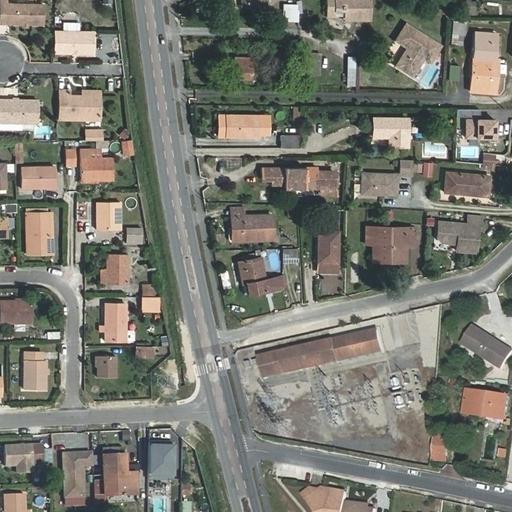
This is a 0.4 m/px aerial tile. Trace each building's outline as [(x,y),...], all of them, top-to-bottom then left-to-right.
[(7,0),(0,0),(0,22),(44,22),(44,2),(7,2),(7,0)] [(326,0),(326,17),(357,17),(358,20),(371,20),(370,0),(326,0)] [(284,5),(283,21),(298,22),(299,5),(284,5)] [(63,30),(80,31),(80,22),(63,22),(63,30)] [(406,24),(396,40),(408,47),(397,65),(410,73),(415,72),(424,57),(427,52),(433,56),(441,45),(406,24)] [(453,24),(452,34),(466,35),(466,25),(453,24)] [(63,30),(55,30),(54,52),(94,52),(94,31),(80,31),(63,30)] [(495,60),(497,34),(475,32),(470,91),(487,93),(490,59),(495,60)] [(320,54),(298,52),(297,73),(319,74),(320,54)] [(433,56),(427,52),(424,57),(431,61),(433,56)] [(235,57),(234,79),(251,80),(252,58),(235,57)] [(68,90),(58,90),(57,118),(98,119),(99,96),(82,96),(68,95),(68,90)] [(38,100),(0,99),(0,121),(38,122),(38,100)] [(226,126),(226,137),(258,137),(259,116),(219,115),(219,126),(226,126)] [(373,118),(373,137),(389,137),(389,146),(408,146),(408,118),(373,118)] [(466,119),(466,138),(495,138),(495,119),(466,119)] [(84,129),(84,140),(99,140),(99,129),(84,129)] [(281,148),(299,148),(300,135),(281,135),(281,148)] [(131,141),(121,142),(123,155),(132,154),(131,141)] [(65,150),(65,166),(75,165),(74,149),(65,150)] [(80,150),(81,180),(98,179),(98,181),(113,180),(113,158),(102,158),(101,149),(80,150)] [(484,156),(483,165),(493,166),(494,157),(484,156)] [(412,175),(413,160),(400,160),(400,175),(412,175)] [(432,163),(424,163),(423,176),(432,176),(432,163)] [(21,189),(56,188),(55,167),(21,167),(21,189)] [(318,168),(261,168),(261,180),(272,180),(272,185),(286,185),(286,188),(320,188),(321,196),(337,196),(336,170),(318,170),(318,168)] [(446,172),(444,192),(488,197),(490,176),(446,172)] [(397,174),(362,174),(361,193),(396,194),(397,174)] [(121,230),(121,202),(98,202),(98,214),(96,214),(96,230),(121,230)] [(231,216),(244,215),(244,207),(231,208),(231,216)] [(392,212),(384,212),(384,221),(392,221),(392,212)] [(50,236),(47,236),(46,213),(25,213),(26,253),(51,253),(50,236)] [(481,225),(482,215),(468,213),(467,223),(438,219),(436,234),(440,240),(448,241),(451,238),(456,239),(455,249),(475,251),(478,225),(481,225)] [(244,215),(231,216),(232,228),(236,228),(236,240),(236,241),(273,240),(272,214),(244,215)] [(376,244),(375,261),(384,261),(384,258),(406,258),(406,246),(406,238),(413,238),(413,228),(366,227),(366,244),(376,244)] [(126,228),(126,243),(141,244),(142,228),(126,228)] [(339,231),(318,231),(318,273),(338,273),(339,231)] [(298,248),(282,249),(283,263),(298,262),(298,248)] [(143,249),(132,249),(132,258),(143,258),(143,249)] [(107,270),(107,284),(128,284),(128,254),(107,254),(107,270)] [(282,288),(280,276),(265,279),(261,258),(238,262),(244,295),(282,288)] [(141,285),(141,294),(153,295),(153,285),(141,285)] [(157,309),(157,297),(143,297),(143,310),(157,309)] [(31,323),(31,302),(14,302),(14,300),(1,300),(1,323),(31,323)] [(125,341),(126,304),(105,304),(104,341),(125,341)] [(503,369),(511,354),(511,349),(474,325),(462,343),(503,369)] [(377,329),(336,339),(341,360),(382,351),(377,329)] [(260,357),(266,378),(339,361),(334,340),(260,357)] [(152,357),(152,348),(137,348),(136,357),(152,357)] [(41,351),(24,351),(24,389),(46,389),(46,368),(46,360),(41,360),(41,351)] [(116,356),(97,356),(97,368),(97,377),(116,377),(116,356)] [(509,396),(468,390),(464,413),(485,416),(486,413),(505,416),(509,396)] [(435,435),(435,447),(434,460),(447,461),(449,436),(435,435)] [(148,478),(172,478),(172,448),(167,443),(148,442),(148,478)] [(43,450),(43,449),(32,450),(32,445),(4,446),(5,466),(17,466),(33,465),(43,464),(43,462),(43,450)] [(125,475),(124,456),(123,456),(122,447),(102,449),(104,481),(96,482),(97,504),(105,504),(104,496),(136,494),(135,474),(125,475)] [(43,450),(43,462),(52,461),(52,450),(43,450)] [(64,498),(84,497),(82,466),(92,466),(92,452),(62,454),(64,498)] [(33,465),(17,466),(17,473),(34,472),(33,465)] [(344,511),(346,501),(347,493),(322,487),(319,490),(311,488),(304,494),(318,511),(344,511)] [(24,511),(24,494),(4,495),(4,511),(24,511)] [(365,504),(346,501),(344,511),(375,511),(376,509),(364,508),(365,504)]
